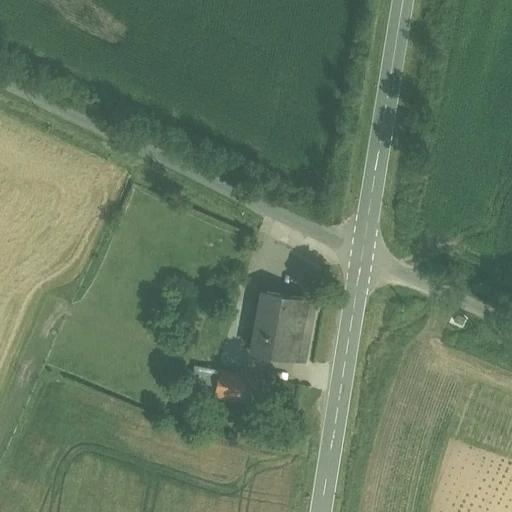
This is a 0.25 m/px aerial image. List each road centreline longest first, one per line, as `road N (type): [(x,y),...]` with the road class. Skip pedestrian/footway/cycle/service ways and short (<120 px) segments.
road 1 (unclassified): [(365,258),(0,81)]
road 2 (secondary): [(405,0),(365,258)]
road 3 (secondary): [(365,258),(322,511)]
road 4 (unclassified): [(511,328),(365,258)]
